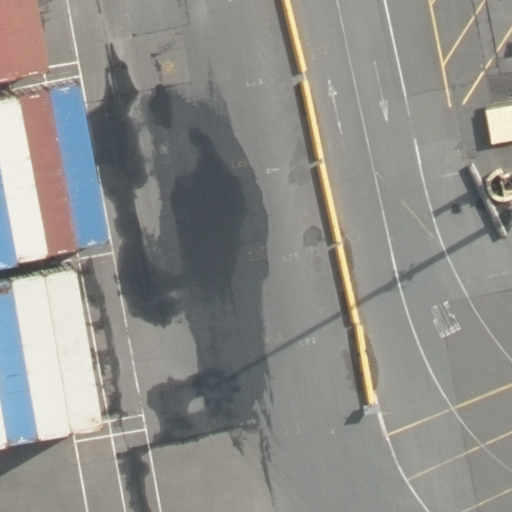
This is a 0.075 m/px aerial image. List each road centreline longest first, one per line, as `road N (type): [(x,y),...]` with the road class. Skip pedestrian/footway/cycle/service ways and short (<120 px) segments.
road 1 (unknown): [(0,442),(425,349)]
road 2 (unknown): [(456,511),(425,349)]
